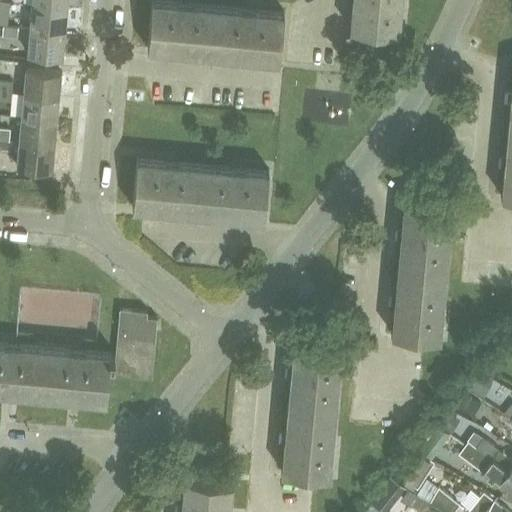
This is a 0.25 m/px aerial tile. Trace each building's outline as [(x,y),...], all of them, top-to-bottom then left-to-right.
[(0,0),(0,11),(8,12),(9,1),(0,0)] [(185,0),(152,0),(148,48),(181,51),(214,54),(218,3),(185,0)] [(400,32),(402,0),(352,0),(350,27),(400,32)] [(284,9),(218,3),(214,54),(246,56),(280,59),(284,9)] [(65,31),(67,7),(33,4),(30,28),(65,31)] [(18,26),(3,25),(2,35),(17,36),(18,26)] [(63,56),(65,31),(30,28),(28,53),(63,56)] [(27,67),(24,91),(59,95),(61,70),(27,67)] [(0,89),(12,91),(13,80),(0,79),(0,89)] [(12,91),(0,89),(0,99),(11,100),(12,91)] [(57,119),(59,95),(24,91),(22,116),(57,119)] [(54,144),(57,119),(22,116),(20,141),(54,144)] [(10,127),(0,126),(0,138),(9,139),(10,127)] [(511,194),(511,129),(508,129),(505,161),(502,194),(511,194)] [(0,149),(8,150),(9,139),(0,138),(0,149)] [(54,144),(20,141),(18,165),(52,169),(54,144)] [(204,162),(138,156),(133,206),(167,209),(199,212),(204,162)] [(270,168),(204,162),(199,212),(231,215),(265,218),(270,168)] [(451,242),(454,204),(405,200),(402,233),(399,266),(448,270),(451,242)] [(442,336),(448,270),(399,266),(395,300),(392,331),(442,336)] [(117,350),(112,350),(110,372),(154,376),(159,315),(148,314),(149,309),(121,306),(117,350)] [(288,403),(338,408),(344,341),(294,337),(291,371),(288,403)] [(0,389),(8,390),(41,393),(46,344),(0,339),(0,389)] [(41,393),(69,396),(73,396),(107,400),(110,372),(112,350),(46,344),(41,393)] [(478,373),(470,389),(484,396),(492,381),(478,373)] [(460,392),(453,404),(466,412),(473,400),(460,392)] [(503,410),(505,412),(511,416),(511,402),(510,401),(503,410)] [(332,474),(338,408),(288,403),(285,436),(282,469),(332,474)] [(448,411),(439,426),(451,433),(460,418),(448,411)] [(414,445),(420,449),(438,425),(433,422),(414,445)] [(476,446),(479,448),(511,473),(511,458),(487,439),(483,436),(476,446)] [(511,494),(511,473),(479,448),(476,446),(468,439),(459,452),(511,494)] [(420,452),(403,479),(417,488),(435,461),(420,452)] [(181,508),(180,511),(231,511),(234,480),(184,475),(181,508)] [(430,500),(450,511),(452,511),(460,503),(438,486),(430,500)] [(511,511),(484,491),(467,511),(511,511)] [(424,511),(450,511),(430,500),(416,492),(410,503),(424,511)] [(371,503),(364,511),(379,511),(381,510),(371,503)]
